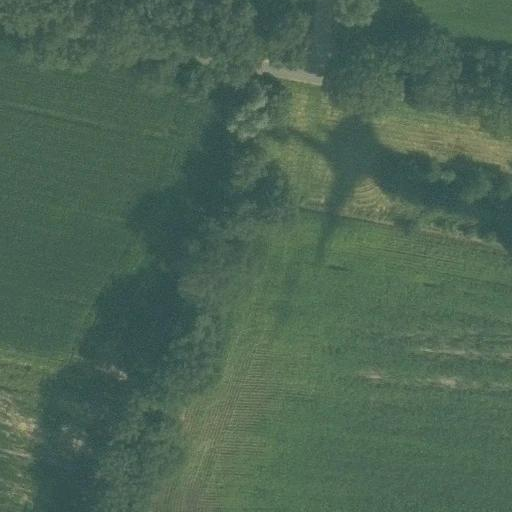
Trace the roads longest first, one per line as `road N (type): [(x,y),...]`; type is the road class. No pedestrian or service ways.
road 1 (unclassified): [(0,8),(317,76)]
road 2 (unclassified): [(317,76),(511,110)]
